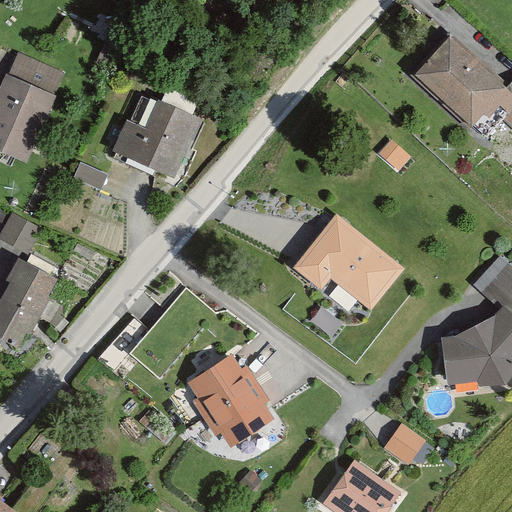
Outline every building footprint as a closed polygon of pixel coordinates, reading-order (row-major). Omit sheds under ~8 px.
[(449,49),(417,83),(498,159),(511,144),(511,86),(501,98),(449,49)] [(50,92),(7,75),(0,94),(0,151),(22,161),(50,92)] [(146,130),(121,120),(106,157),(171,184),(197,124),(156,107),(146,130)] [(12,209),(0,229),(0,235),(31,250),(40,225),(12,209)] [(336,214),(293,268),(322,290),(331,278),(372,310),(405,269),(336,214)] [(61,276),(19,254),(0,291),(0,336),(23,348),(61,276)] [(455,337),(441,339),(448,386),(477,382),(480,387),(505,386),(511,377),(511,312),(505,306),(495,316),(455,337)] [(232,355),(189,383),(199,398),(195,401),(217,435),(221,433),(230,448),(275,420),(265,405),(269,402),(247,367),(242,370),(232,355)] [(402,424),(385,448),(409,465),(426,441),(402,424)] [(389,511),(401,494),(350,461),(320,508),(327,511),(389,511)] [(18,511),(0,496),(0,511),(18,511)]
